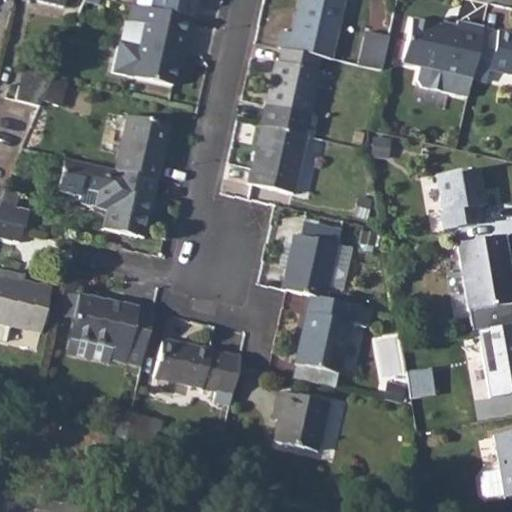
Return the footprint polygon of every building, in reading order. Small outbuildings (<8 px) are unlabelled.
[(151,0),(150,8),(193,17),(196,0),(151,0)] [(282,29),(278,48),(280,48),(319,57),(330,60),(342,0),(296,0),(290,31),(282,29)] [(150,8),(131,4),(127,20),(143,24),(132,75),(173,84),(176,66),(180,49),(186,50),(193,17),(150,8)] [(465,96),(469,80),(480,29),(481,26),(456,21),(454,28),(411,18),(401,61),(419,66),(416,78),(421,85),(465,96)] [(480,29),(469,80),(485,84),(487,69),(511,74),(511,34),(496,31),(495,32),(480,29)] [(366,32),(358,66),(380,70),(387,36),(366,32)] [(274,61),(259,125),(260,125),(305,135),(310,136),(314,116),(309,115),(318,72),(315,71),(319,57),(280,48),(276,62),(274,61)] [(18,85),(14,102),(39,108),(46,92),(18,85)] [(128,117),(116,169),(157,178),(168,126),(128,117)] [(305,135),(260,125),(248,183),(292,193),(305,135)] [(116,169),(63,157),(57,190),(78,195),(80,188),(97,191),(95,207),(105,210),(103,229),(144,238),(157,178),(116,169)] [(477,170),(436,175),(442,211),(439,212),(442,229),(479,222),(476,206),(483,204),(477,170)] [(0,204),(0,222),(22,227),(25,211),(10,207),(0,204)] [(22,227),(0,222),(0,239),(18,243),(22,227)] [(504,234),(455,242),(468,309),(509,302),(500,254),(508,253),(504,234)] [(292,235),(281,289),(284,289),(309,295),(325,298),(336,244),(292,235)] [(25,280),(3,275),(4,269),(0,268),(0,340),(5,341),(9,325),(40,332),(50,286),(25,280)] [(80,293),(66,353),(108,363),(109,357),(126,362),(126,360),(140,363),(149,325),(152,312),(137,309),(138,307),(80,293)] [(325,298),(309,295),(293,362),(338,373),(349,323),(365,327),(369,308),(325,298)] [(511,323),(477,329),(489,397),(511,392),(511,323)] [(138,372),(216,391),(224,354),(180,344),(180,342),(162,338),(164,329),(149,325),(140,363),(138,372)] [(277,390),(274,408),(279,409),(276,419),(272,440),(318,450),(327,402),(277,390)] [(113,406),(107,432),(123,437),(130,410),(113,406)] [(130,410),(123,437),(141,441),(147,415),(130,410)] [(438,413),(413,417),(415,432),(440,427),(438,413)] [(511,430),(493,434),(499,468),(483,470),(479,475),(482,490),(487,494),(503,491),(504,496),(511,494),(511,430)]
